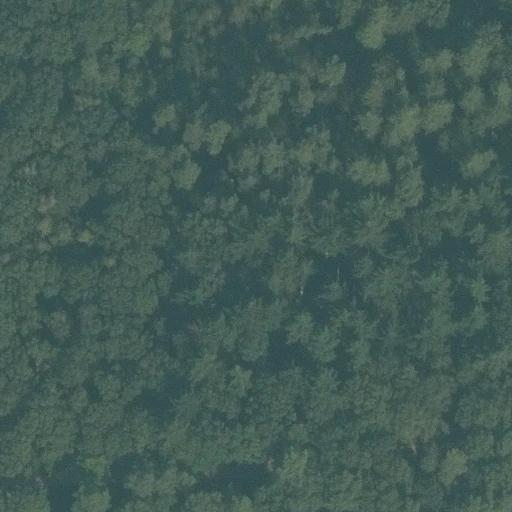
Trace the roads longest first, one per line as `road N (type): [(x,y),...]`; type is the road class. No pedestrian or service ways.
road 1 (track): [(511,440),(208,476),(89,478),(28,485),(0,498)]
road 2 (track): [(27,63),(0,242)]
